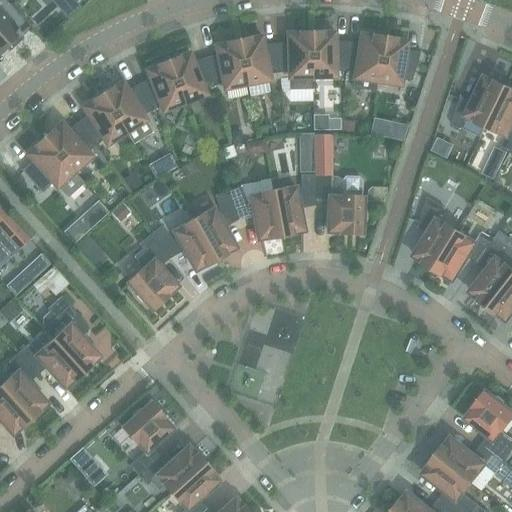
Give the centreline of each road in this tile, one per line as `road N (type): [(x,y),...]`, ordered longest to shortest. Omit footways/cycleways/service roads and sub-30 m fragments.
road 1 (residential): [(464,340),(414,304),(323,279),(275,288),(207,322),(170,352)]
road 2 (residential): [(170,352),(0,507)]
road 3 (residential): [(464,340),(335,511)]
road 4 (residential): [(306,511),(170,352)]
road 5 (residential): [(0,114),(84,48),(174,7)]
